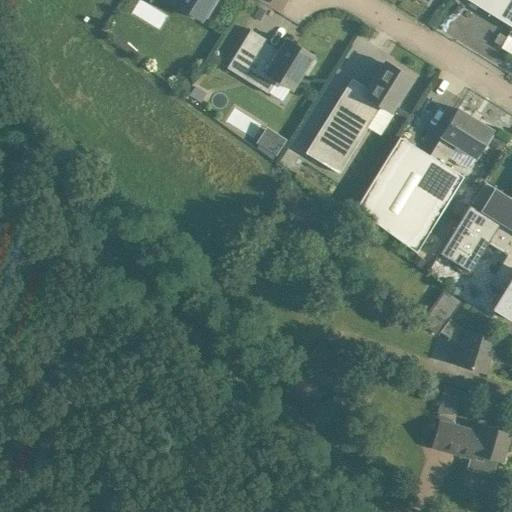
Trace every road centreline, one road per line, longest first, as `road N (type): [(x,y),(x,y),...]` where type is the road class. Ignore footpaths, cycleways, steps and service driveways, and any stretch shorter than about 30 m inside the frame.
road 1 (track): [(0,92),(61,189),(386,511)]
road 2 (residential): [(511,94),(354,0)]
